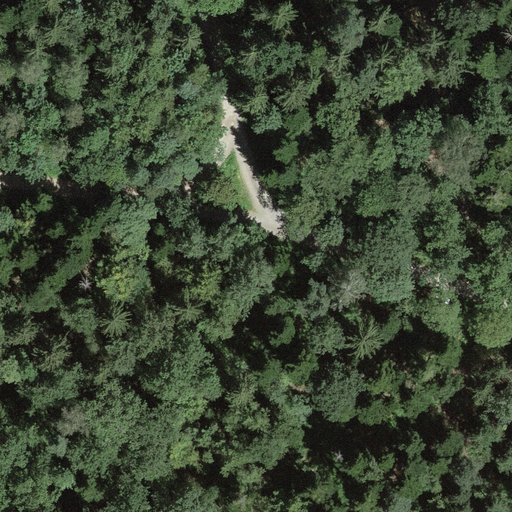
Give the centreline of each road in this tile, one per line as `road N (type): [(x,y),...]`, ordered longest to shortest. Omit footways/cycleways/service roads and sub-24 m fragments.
road 1 (track): [(0,178),(169,203),(303,234),(511,304)]
road 2 (track): [(201,0),(232,132),(303,234)]
